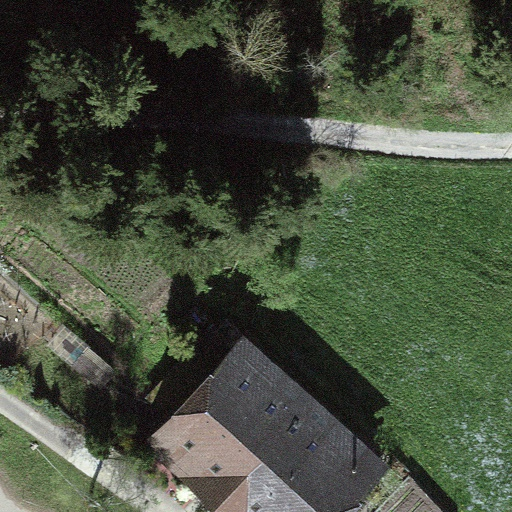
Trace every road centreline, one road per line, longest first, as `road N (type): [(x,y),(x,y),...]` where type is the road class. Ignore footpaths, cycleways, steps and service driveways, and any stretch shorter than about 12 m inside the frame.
road 1 (track): [(0,145),(344,143)]
road 2 (track): [(511,143),(344,143)]
